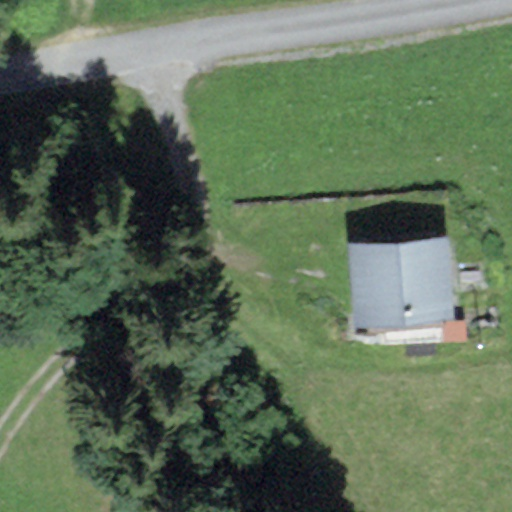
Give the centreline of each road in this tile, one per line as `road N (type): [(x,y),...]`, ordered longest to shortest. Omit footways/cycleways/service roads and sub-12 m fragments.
road 1 (track): [(0,425),(65,333),(181,203),(153,50),(85,65),(80,0)]
road 2 (unclassified): [(498,0),(0,81)]
